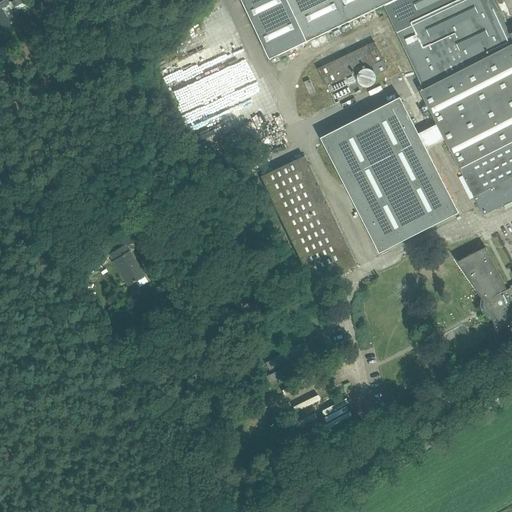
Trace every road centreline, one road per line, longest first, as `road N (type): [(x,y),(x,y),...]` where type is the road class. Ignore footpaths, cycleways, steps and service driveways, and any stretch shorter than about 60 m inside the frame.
road 1 (unclassified): [(0,190),(204,511)]
road 2 (unclassified): [(373,459),(511,367)]
